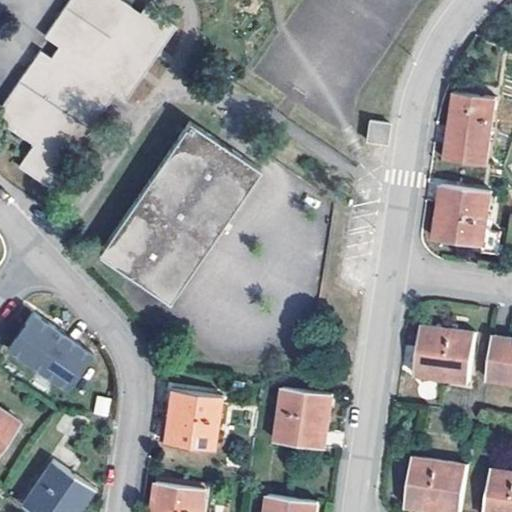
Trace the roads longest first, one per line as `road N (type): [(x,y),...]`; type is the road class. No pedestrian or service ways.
road 1 (residential): [(119,511),(132,365),(106,323),(36,248)]
road 2 (residential): [(392,272),(418,97),(442,40),(472,0)]
road 3 (residential): [(359,511),(392,272)]
road 4 (residential): [(392,272),(511,288)]
